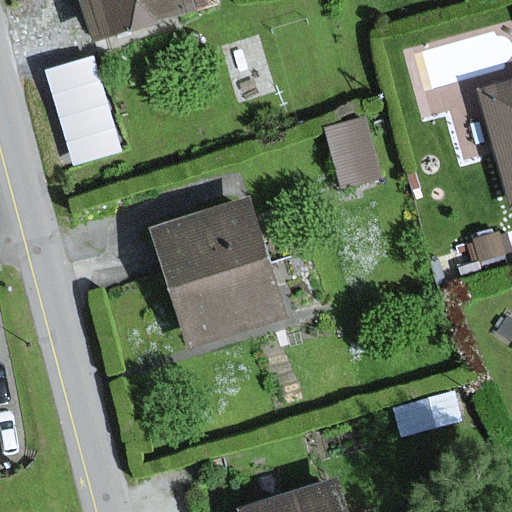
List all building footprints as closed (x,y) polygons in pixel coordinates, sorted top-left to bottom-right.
[(76,0),(89,43),(190,15),(186,0),(76,0)] [(44,59),(72,155),(122,141),(94,45),(44,59)] [(511,82),(483,90),(511,193),(511,82)] [(322,119),(342,180),(383,167),(364,106),(322,119)] [(253,203),(154,231),(188,353),(287,325),(253,203)] [(341,511),(334,483),(241,507),(242,511),(341,511)]
